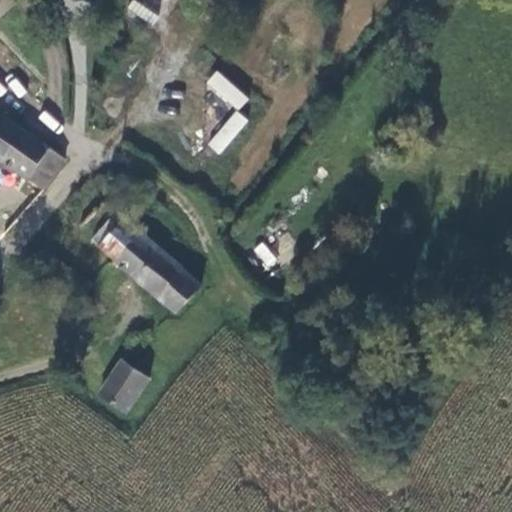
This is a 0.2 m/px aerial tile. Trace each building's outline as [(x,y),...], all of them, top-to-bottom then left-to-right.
[(204,84),(238,110),(249,96),(215,70),(204,84)] [(221,156),(247,118),(234,109),(207,146),(221,156)] [(0,158),(43,190),(66,160),(5,116),(0,122),(0,158)] [(83,227),(118,259),(142,231),(105,199),(83,227)] [(203,284),(142,231),(118,259),(178,313),(203,284)] [(264,270),(277,263),(265,241),(252,248),(264,270)] [(151,377),(124,358),(101,393),(128,412),(151,377)]
